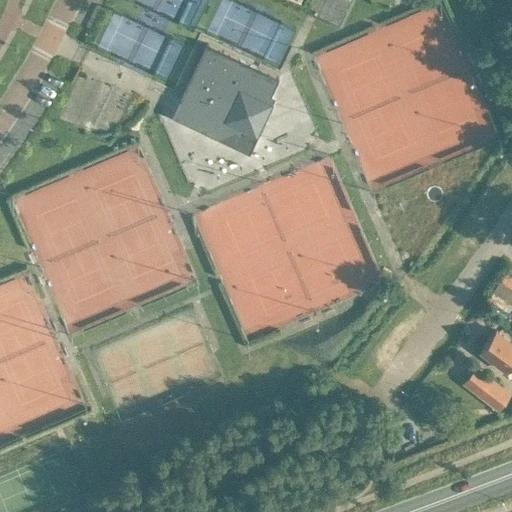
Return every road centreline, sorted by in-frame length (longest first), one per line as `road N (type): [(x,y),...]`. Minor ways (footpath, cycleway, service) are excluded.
road 1 (residential): [(368,389),(511,188)]
road 2 (residential): [(0,118),(68,0)]
